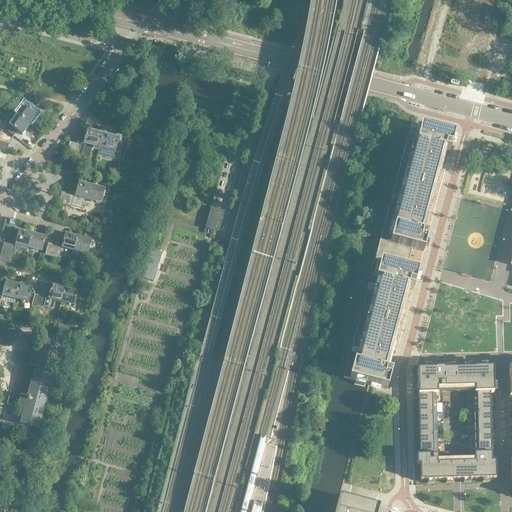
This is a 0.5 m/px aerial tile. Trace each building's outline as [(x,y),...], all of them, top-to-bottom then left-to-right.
[(449,20),(439,59),(471,67),(481,29),(462,24),(464,17),(473,19),(474,17),(482,19),(486,0),(456,0),(453,11),(461,13),(458,23),(449,20)] [(37,116),(29,110),(32,106),(27,102),(23,106),(16,115),(29,126),(37,116)] [(22,135),(29,126),(16,115),(8,125),(6,123),(3,128),(13,136),(17,132),(22,135)] [(420,126),(410,123),(343,378),(349,380),(387,389),(391,372),(387,371),(409,288),(413,289),(418,272),(407,269),(412,249),(423,252),(428,235),(424,234),(446,151),(449,152),(454,135),(427,128),(420,126)] [(99,148),(103,134),(87,130),(83,144),(93,147),(93,149),(98,151),(99,148)] [(115,152),(118,141),(120,142),(121,137),(116,136),(116,138),(103,134),(99,148),(115,152)] [(72,156),(75,144),(69,142),(66,154),(72,156)] [(78,157),(81,146),(75,144),(72,156),(78,157)] [(88,200),(91,186),(78,183),(74,196),(88,200)] [(101,203),(105,190),(91,186),(88,200),(101,203)] [(64,205),(67,194),(61,192),(58,204),(64,205)] [(70,207),(73,195),(67,194),(64,205),(70,207)] [(224,212),(210,209),(205,231),(219,234),(224,212)] [(28,248),(32,234),(18,231),(15,245),(28,248)] [(42,251),(45,237),(32,234),(28,248),(42,251)] [(74,251),(78,237),(65,234),(61,248),(74,251)] [(87,255),(91,241),(78,237),(74,251),(87,255)] [(13,252),(15,246),(3,243),(2,249),(13,252)] [(50,257),(54,245),(48,243),(44,255),(50,257)] [(56,258),(59,247),(54,245),(50,257),(56,258)] [(149,248),(141,277),(155,281),(162,252),(149,248)] [(0,260),(10,263),(13,252),(2,249),(0,255),(0,260)] [(14,303),(15,299),(18,285),(5,282),(1,296),(2,296),(1,297),(1,300),(14,303)] [(28,303),(30,293),(34,294),(35,290),(32,289),(18,285),(15,299),(28,303)] [(61,302),(64,289),(51,285),(47,299),(61,302)] [(74,306),(78,292),(64,289),(61,302),(74,306)] [(37,308),(40,296),(34,294),(31,306),(37,308)] [(43,309),(46,298),(40,296),(37,308),(43,309)] [(47,403),(55,372),(52,372),(59,346),(42,342),(38,357),(21,352),(18,363),(26,365),(18,395),(10,393),(7,404),(25,409),(21,424),(37,428),(44,402),(47,403)] [(492,367),(416,369),(417,394),(434,394),(436,393),(436,388),(473,387),(473,393),(489,392),(492,392),(492,367)] [(473,393),(471,393),(471,403),(489,403),(489,392),(473,393)] [(434,394),(417,394),(417,404),(435,404),(434,394)] [(489,403),(471,403),(472,413),(489,413),(489,403)] [(435,404),(417,404),(417,414),(435,414),(435,404)] [(489,413),(472,413),(472,423),(489,423),(489,413)] [(435,414),(417,414),(418,424),(435,424),(435,414)] [(489,423),(472,423),(472,434),(490,433),(489,423)] [(435,424),(418,424),(418,435),(435,434),(435,424)] [(490,433),(472,434),(472,444),(490,443),(490,433)] [(435,434),(418,435),(418,445),(436,444),(435,434)] [(490,443),(472,444),(473,454),(490,454),(490,443)] [(436,444),(418,445),(418,455),(436,455),(436,444)] [(418,455),(419,481),(494,479),(494,461),(490,462),(490,454),(473,454),(473,462),(436,463),(436,455),(418,455)] [(377,511),(379,508),(338,497),(337,504),(334,511),(377,511)]
